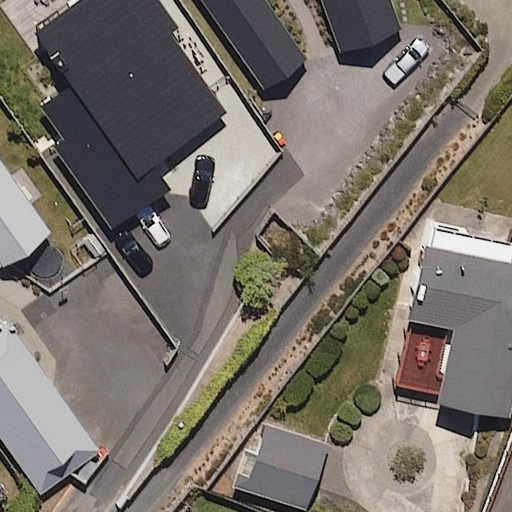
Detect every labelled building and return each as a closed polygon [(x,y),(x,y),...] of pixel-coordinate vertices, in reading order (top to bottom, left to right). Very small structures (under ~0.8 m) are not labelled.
[(165,153),(229,111),(167,19),(172,16),(161,0),(73,0),(33,27),(58,64),(30,83),(72,146),(64,151),(112,223),(181,177),(165,153)] [(207,0),(265,86),(308,56),(270,0),(324,0),(339,47),(400,28),(390,0),(207,0)] [(0,263),(50,228),(0,156),(0,313),(4,311),(0,305),(0,263)] [(511,264),(503,263),(508,241),(426,223),(421,245),(391,383),(432,392),(430,400),(504,416),(511,380),(511,264)] [(92,436),(21,336),(0,350),(0,430),(34,478),(92,436)] [(305,511),(329,440),(268,420),(242,502),(271,511),(305,511)]
